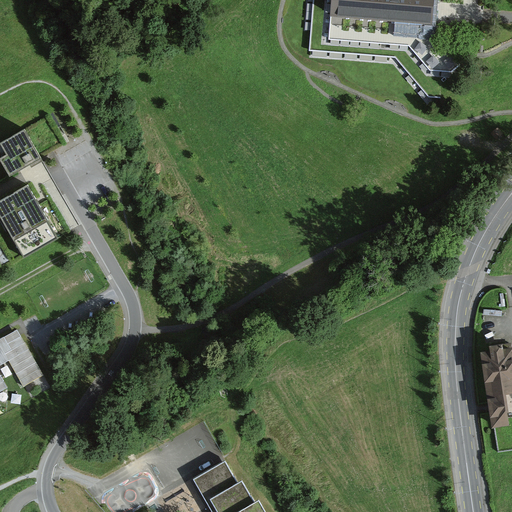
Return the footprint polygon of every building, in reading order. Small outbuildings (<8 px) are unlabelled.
[(434,28),(435,0),(441,0),(466,1),(465,0),(331,0),(330,22),(434,28)] [(498,128),(491,134),(497,140),(503,133),(498,128)] [(0,146),(0,162),(10,179),(40,161),(23,133),(0,146)] [(25,190),(0,204),(0,221),(23,259),(55,240),(25,190)] [(19,384),(41,372),(15,326),(0,333),(0,385),(2,384),(0,379),(0,362),(6,359),(19,384)] [(479,357),(490,432),(509,429),(504,397),(511,395),(511,359),(511,351),(501,353),(500,348),(487,350),(488,356),(479,357)] [(225,460),(194,477),(213,511),(272,511),(263,495),(258,498),(245,475),(240,478),(228,458),(225,460)]
